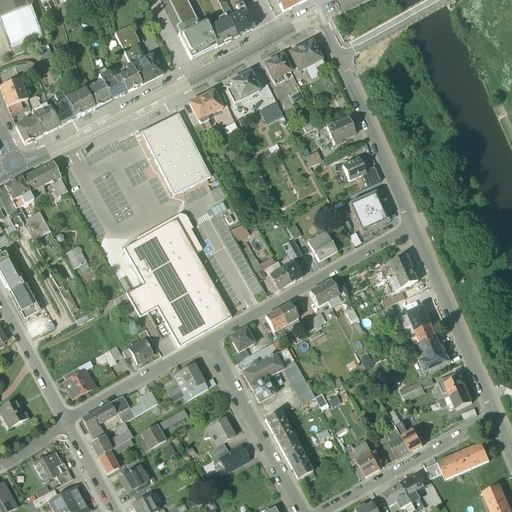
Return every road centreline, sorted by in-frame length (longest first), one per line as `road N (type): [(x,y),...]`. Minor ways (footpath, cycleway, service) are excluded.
road 1 (secondary): [(14,165),(277,37)]
road 2 (residential): [(210,343),(411,227)]
road 3 (residential): [(500,421),(411,227)]
road 4 (residential): [(500,421),(322,511)]
road 5 (residential): [(301,511),(210,343)]
road 6 (residential): [(411,227),(339,59)]
road 7 (residential): [(70,420),(210,343)]
road 8 (residential): [(70,420),(0,294)]
road 9 (unclassified): [(339,59),(449,0)]
